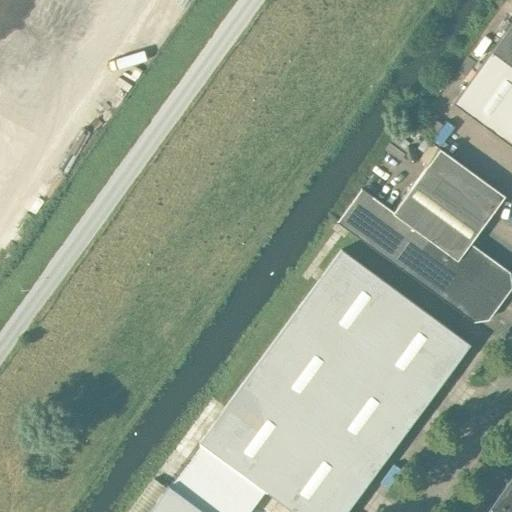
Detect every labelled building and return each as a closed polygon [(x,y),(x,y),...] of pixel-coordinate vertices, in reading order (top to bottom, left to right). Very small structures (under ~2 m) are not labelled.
[(511,20),(452,103),(511,147),(511,20)] [(509,272),(469,243),(504,196),(439,148),(393,211),(361,188),(336,221),(473,321),(487,319),(511,286),(509,272)] [(345,511),(469,344),(450,330),(341,250),(199,442),(293,511),(345,511)] [(511,511),(511,473),(484,511),(511,511)] [(204,511),(167,484),(146,511),(204,511)]
